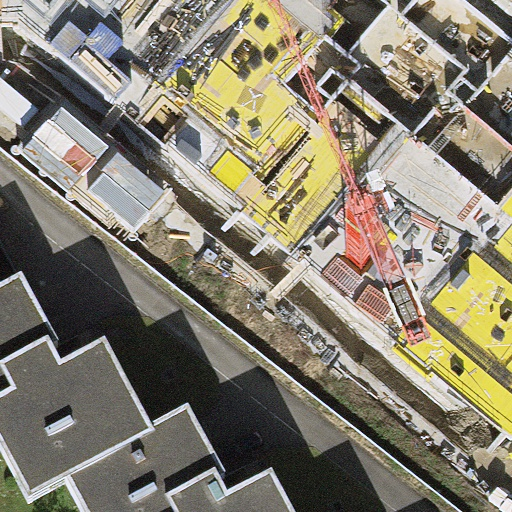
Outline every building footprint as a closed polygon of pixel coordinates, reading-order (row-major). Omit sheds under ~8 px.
[(37,0),(51,11),(60,0),(37,0)] [(219,150),(202,171),(242,205),(216,235),(248,262),(274,232),(285,242),(346,169),(370,189),(471,68),(407,14),(418,0),(216,0),(145,85),(154,93),(127,127),(164,158),(191,127),(219,150)] [(467,393),(507,427),(480,457),(511,484),(511,189),(410,310),(418,317),(392,348),(428,379),(455,348),(484,373),(467,393)] [(0,294),(21,284),(0,243),(0,294)] [(21,284),(0,294),(0,443),(18,478),(55,459),(66,480),(150,436),(103,346),(64,366),(21,284)] [(150,436),(66,480),(82,511),(286,511),(269,479),(231,499),(188,416),(150,436)]
